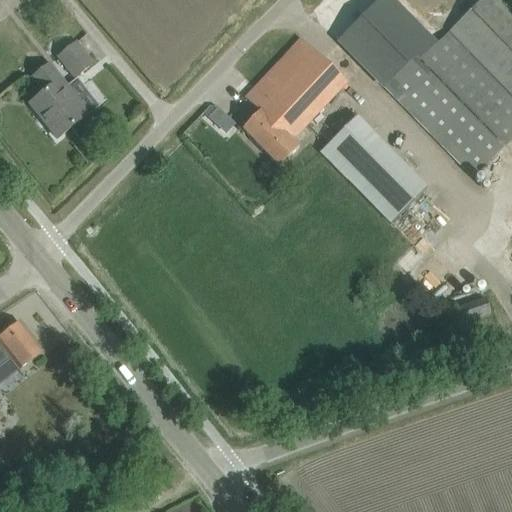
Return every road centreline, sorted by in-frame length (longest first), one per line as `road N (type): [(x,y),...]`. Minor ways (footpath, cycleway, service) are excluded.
road 1 (unclassified): [(38,258),(291,0)]
road 2 (unclassified): [(213,476),(511,367)]
road 3 (tertiary): [(213,476),(38,258)]
